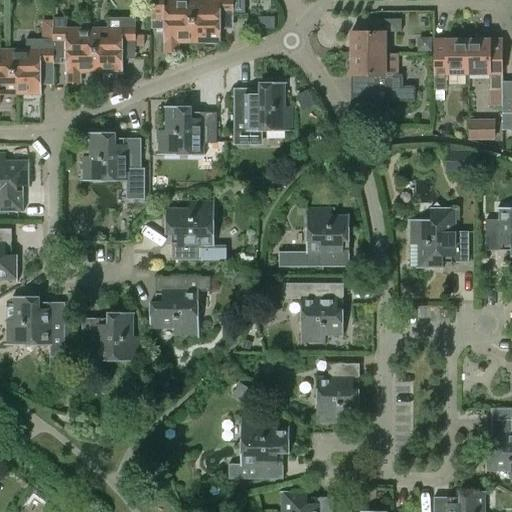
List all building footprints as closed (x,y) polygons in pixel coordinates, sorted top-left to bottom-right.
[(151,0),(152,22),(164,22),(164,53),(180,53),(180,43),(198,43),(198,22),(192,22),(193,20),(187,19),(187,0),(151,0)] [(246,0),(187,0),(187,19),(193,20),(192,22),(198,22),(198,43),(221,42),(221,21),(234,21),(234,18),(246,17),(246,0)] [(107,29),(89,29),(89,50),(94,50),(94,52),(100,52),(100,72),(123,72),(123,52),(136,52),(135,18),(107,18),(107,29)] [(373,31),(351,31),(351,55),(386,55),(386,32),(401,32),(401,19),(373,19),(373,31)] [(25,50),(7,50),(7,71),(13,71),(13,74),(18,74),(18,94),(41,94),(41,73),(54,73),(54,51),(54,20),(41,20),(40,40),(25,40),(25,50)] [(66,20),(54,20),(54,40),(54,51),(66,51),(66,83),(82,83),(82,72),(100,72),(100,52),(94,52),(94,50),(89,50),(89,29),(67,29),(66,20)] [(434,46),(434,62),(435,91),(447,91),(446,75),(467,74),(467,39),(445,39),(445,46),(434,46)] [(502,84),(502,50),(490,50),(490,39),(467,39),(467,74),(490,74),(490,90),(502,90),(502,84)] [(0,94),(18,94),(18,74),(13,74),(13,71),(7,71),(7,50),(0,50),(0,104),(0,94)] [(386,55),(351,55),(351,76),(358,76),(358,88),(374,88),(374,101),(414,102),(414,87),(402,87),(402,75),(401,75),(398,75),(398,55),(386,55)] [(234,89),(234,143),(249,143),(249,131),(293,131),(293,108),(285,108),(284,83),(259,83),(259,95),(248,95),(248,89),(234,89)] [(511,84),(502,84),(502,90),(502,130),(511,130),(511,84)] [(296,96),(304,111),(316,104),(308,90),(296,96)] [(158,155),(203,155),(203,143),(217,143),(217,112),(202,112),(202,118),(191,118),(191,107),(166,107),(166,130),(158,130),(158,155)] [(366,113),(367,122),(367,125),(379,125),(379,113),(366,113)] [(495,120),(469,120),(469,139),(495,139),(495,120)] [(142,169),(142,139),(127,139),(127,144),(116,144),(116,132),(91,132),(91,156),(82,156),(82,181),(125,181),(125,198),(143,198),(144,169),(142,169)] [(450,150),(449,168),(473,169),(473,151),(450,150)] [(0,152),(0,212),(24,212),(24,197),(18,197),(18,186),(29,186),(29,161),(6,161),(6,153),(0,152)] [(225,246),(216,246),(215,201),(191,201),(191,209),(166,209),(166,234),(178,234),(178,245),(172,245),(172,260),(201,260),(203,260),(225,260),(227,260),(227,245),(225,245),(225,246)] [(429,220),(409,220),(409,269),(442,269),(442,257),(453,257),(453,263),(468,263),(468,218),(454,219),(454,208),(441,208),(437,203),(432,208),(429,208),(429,220)] [(279,252),(279,267),(349,267),(349,252),(344,252),(344,241),(349,241),(349,216),(331,216),(331,207),(307,207),(306,252),(279,252)] [(511,207),(499,208),(499,220),(484,221),(484,251),(500,251),(500,246),(510,245),(511,257),(511,207)] [(11,229),(0,229),(0,279),(17,280),(17,255),(6,255),(6,244),(11,244),(11,229)] [(211,291),(210,276),(156,276),(156,292),(162,292),(162,303),(150,303),(150,328),(174,328),(174,336),(199,336),(199,291),(211,291)] [(286,299),(300,299),(300,343),(325,343),(325,334),(343,334),(343,310),(337,310),(337,298),(343,298),(343,284),(286,283),(286,299)] [(50,370),(65,370),(65,358),(73,358),(73,318),(65,318),(65,303),(50,303),(50,309),(39,309),(39,297),(14,297),(14,303),(6,303),(6,346),(50,345),(50,370)] [(82,318),(82,350),(96,350),(96,361),(141,362),(141,337),(133,337),(133,313),(108,312),(108,325),(97,324),(97,318),(82,318)] [(317,378),(316,423),(342,423),(342,414),(359,414),(359,390),(353,390),(353,379),(359,379),(359,364),(328,364),(328,378),(317,378)] [(511,419),(490,420),(490,435),(497,435),(497,446),(484,446),(484,470),(508,470),(508,479),(511,478),(511,419)] [(241,420),(241,464),(228,464),(228,479),(283,479),(283,464),(278,464),(278,453),(290,453),(290,428),(265,428),(265,420),(241,420)] [(282,491),(282,511),(333,511),(333,497),(317,496),(317,503),(307,503),(307,492),(282,491)] [(483,511),(484,491),(459,491),(459,503),(448,503),(448,498),(433,498),(433,511),(483,511)]
